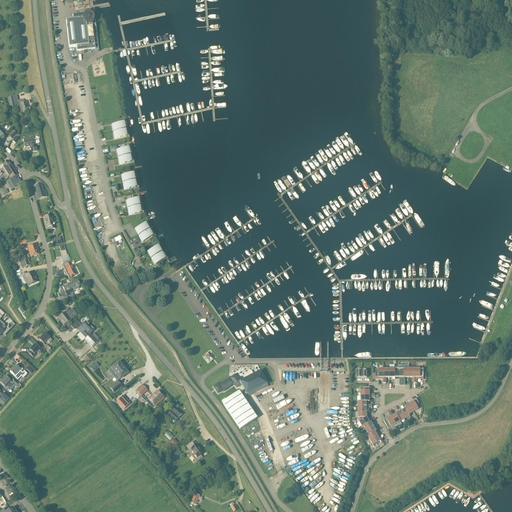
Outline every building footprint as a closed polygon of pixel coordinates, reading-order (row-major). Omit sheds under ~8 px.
[(92,15),(90,14),(89,13),(87,13),(85,14),(72,16),(73,20),(66,21),(69,48),(76,47),(77,52),(95,50),(92,24),(93,22),(93,20),(93,18),(92,15)] [(18,101),(17,96),(5,100),(7,109),(14,108),(15,108),(19,107),(21,114),(30,112),(27,101),(24,102),(24,100),(18,101)] [(118,130),(128,129),(126,121),(112,124),(113,133),(118,133),(118,132),(118,131),(118,130)] [(18,135),(16,129),(14,131),(13,130),(8,134),(12,139),(18,135)] [(130,138),(128,129),(118,130),(118,131),(118,132),(118,133),(113,133),(115,141),(130,138)] [(29,147),(30,149),(31,153),(37,152),(36,147),(34,137),(23,140),(25,148),(29,147)] [(116,149),(118,159),(123,158),(122,157),(123,157),(123,156),(133,154),(131,146),(116,149)] [(123,158),(118,159),(120,166),(134,163),(133,154),(123,156),(123,157),(122,157),(123,158)] [(4,173),(7,178),(9,177),(11,179),(9,180),(14,187),(16,186),(21,182),(17,176),(17,175),(8,161),(0,166),(0,167),(1,169),(2,169),(4,173)] [(121,175),(123,184),(127,183),(127,182),(128,182),(127,181),(137,179),(136,172),(121,175)] [(139,188),(137,179),(127,181),(128,182),(127,182),(127,183),(123,184),(124,191),(139,188)] [(33,185),(37,200),(47,196),(46,193),(45,190),(43,190),(41,183),(33,185)] [(132,207),(142,205),(141,197),(126,200),(128,209),(132,209),(132,208),(132,207)] [(144,214),(142,205),(132,207),(132,208),(132,209),(128,209),(129,217),(144,214)] [(56,229),(55,225),(54,226),(50,216),(44,217),(47,228),(49,227),(50,231),(56,229)] [(142,233),(151,228),(147,221),(134,228),(139,237),(143,235),(142,234),(143,234),(142,233)] [(143,235),(139,237),(142,243),(155,236),(151,228),(142,233),(143,234),(142,234),(143,235)] [(34,241),(33,237),(19,242),(21,246),(34,241)] [(39,254),(35,244),(27,247),(31,258),(39,254)] [(147,251),(151,259),(155,257),(155,256),(155,255),(163,250),(160,244),(147,251)] [(155,257),(151,259),(155,266),(168,259),(163,250),(155,255),(155,256),(155,257)] [(29,266),(25,256),(18,259),(22,268),(29,266)] [(68,256),(62,258),(64,265),(63,265),(69,278),(77,275),(70,262),(69,263),(68,256)] [(37,282),(32,271),(22,276),(28,287),(37,282)] [(61,271),(55,272),(56,274),(58,277),(59,280),(64,277),(61,271)] [(62,287),(67,297),(70,296),(73,295),(72,293),(74,292),(74,291),(79,289),(78,287),(80,286),(77,280),(62,287)] [(63,296),(57,299),(55,300),(57,305),(59,304),(65,301),(63,296)] [(65,313),(58,318),(64,325),(71,320),(77,315),(72,309),(66,313),(65,313)] [(90,334),(94,330),(86,323),(82,327),(81,326),(78,329),(79,329),(81,332),(80,333),(85,338),(84,339),(92,348),(98,342),(90,334)] [(0,326),(0,334),(2,333),(4,335),(12,327),(9,324),(4,329),(0,326)] [(49,338),(45,334),(39,340),(43,345),(47,341),(50,344),(52,341),(49,338)] [(40,349),(35,344),(30,350),(30,351),(28,353),(33,358),(36,356),(34,354),(37,352),(39,354),(42,351),(39,349),(40,349)] [(51,349),(46,345),(44,348),(46,350),(50,354),(52,352),(50,350),(51,349)] [(213,360),(208,353),(203,357),(208,364),(213,360)] [(127,373),(119,363),(111,368),(114,372),(112,374),(115,377),(117,376),(120,379),(127,373)] [(23,379),(27,374),(24,372),(23,373),(15,366),(10,372),(14,376),(17,373),(23,379)] [(404,367),(399,368),(400,380),(403,380),(403,378),(409,378),(409,369),(404,369),(404,367)] [(400,380),(399,368),(395,368),(395,369),(390,369),(390,378),(396,378),(396,380),(400,380)] [(379,378),(383,378),(384,378),(384,369),(375,370),(376,380),(379,380),(379,378)] [(423,369),(415,369),(415,378),(416,378),(420,378),(420,379),(424,379),(423,369)] [(231,379),(230,378),(220,385),(219,384),(214,387),(219,393),(223,390),(224,392),(235,384),(237,387),(242,385),(247,395),(268,385),(261,372),(240,382),(235,376),(231,379)] [(5,377),(0,382),(0,383),(4,387),(3,388),(6,391),(9,388),(11,390),(15,385),(16,387),(18,384),(15,381),(12,384),(9,381),(10,381),(5,377)] [(122,387),(117,382),(109,388),(114,394),(122,387)] [(140,396),(141,397),(142,396),(147,391),(143,386),(136,391),(138,394),(140,396)] [(369,397),(369,395),(369,391),(371,391),(371,388),(361,388),(361,397),(369,397)] [(148,400),(154,407),(155,407),(164,399),(158,391),(148,400)] [(11,397),(5,393),(1,397),(6,402),(11,397)] [(257,418),(243,398),(240,393),(223,405),(240,430),(257,418)] [(117,402),(124,410),(130,405),(122,396),(117,402)] [(147,401),(142,396),(141,397),(152,409),(154,407),(148,400),(147,401)] [(409,405),(414,412),(418,409),(416,406),(419,404),(416,399),(413,401),(414,402),(409,405)] [(409,415),(414,412),(409,405),(405,408),(405,409),(406,409),(409,415)] [(168,416),(172,420),(171,421),(174,424),(183,414),(176,408),(168,416)] [(405,409),(401,412),(405,419),(410,416),(409,415),(406,409),(405,409)] [(396,425),(401,422),(396,415),(393,416),(390,412),(387,413),(390,418),(392,417),(396,425)] [(405,419),(401,412),(396,415),(401,422),(405,419)] [(391,427),(396,425),(392,417),(390,418),(387,420),(386,419),(383,420),(386,426),(389,424),(391,427)] [(370,423),(367,418),(359,418),(360,422),(359,422),(362,427),(364,426),(370,423)] [(364,426),(366,431),(374,427),(371,422),(370,423),(364,426)] [(366,431),(369,436),(377,431),(374,427),(366,431)] [(369,436),(368,436),(375,449),(384,444),(382,441),(380,441),(375,432),(369,436)] [(168,433),(165,436),(170,441),(173,438),(168,433)] [(174,439),(171,442),(177,447),(179,445),(174,439)] [(187,448),(189,451),(188,451),(192,456),(191,457),(194,461),(195,461),(196,463),(203,458),(201,455),(203,454),(197,445),(195,447),(193,443),(187,448)] [(168,459),(171,463),(180,456),(178,454),(176,455),(176,453),(168,459)] [(196,494),(192,504),(196,506),(200,496),(196,494)]
